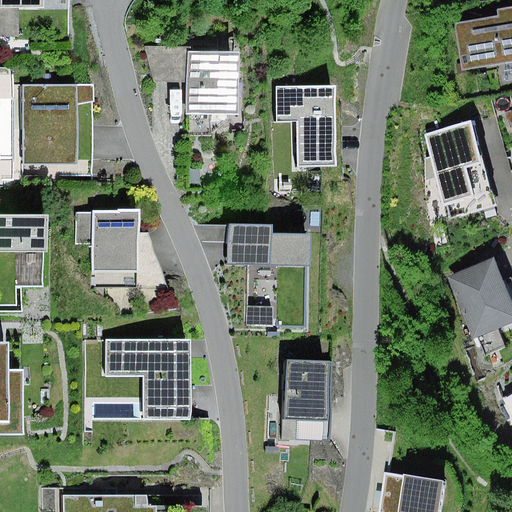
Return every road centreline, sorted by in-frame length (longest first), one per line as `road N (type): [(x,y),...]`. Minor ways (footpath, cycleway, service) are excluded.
road 1 (residential): [(238,511),(212,310),(137,128),(103,0)]
road 2 (residential): [(397,0),(375,126),(353,511)]
